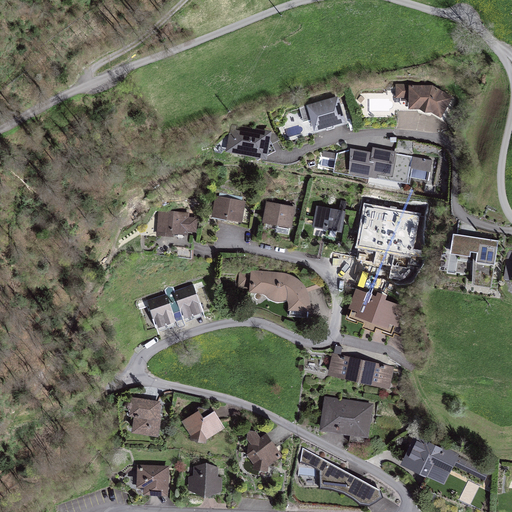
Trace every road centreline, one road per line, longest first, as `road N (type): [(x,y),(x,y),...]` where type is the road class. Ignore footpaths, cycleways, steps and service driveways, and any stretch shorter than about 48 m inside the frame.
road 1 (residential): [(411,511),(399,484),(350,455),(254,409),(139,377),(137,365),(153,350),(214,326),(260,322),(323,345),(334,337)]
road 2 (residential): [(511,228),(459,210),(450,143),(435,137),(348,134),(280,152)]
road 3 (residential): [(82,85),(311,0)]
road 4 (residential): [(334,337),(334,276),(325,264),(228,236)]
road 5 (residential): [(107,511),(255,511)]
road 6 (track): [(189,0),(93,66),(82,85)]
road 7 (residential): [(403,0),(457,12),(503,44),(511,62)]
